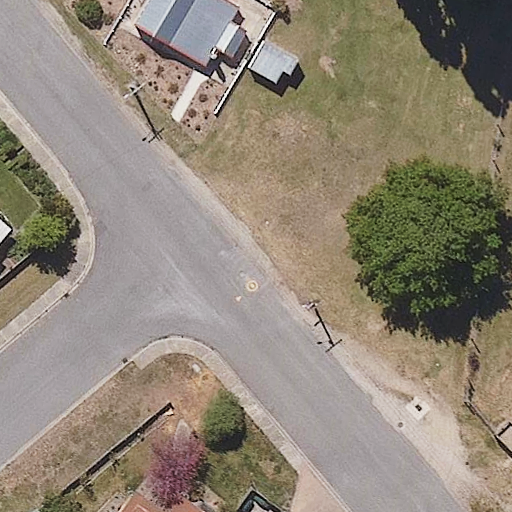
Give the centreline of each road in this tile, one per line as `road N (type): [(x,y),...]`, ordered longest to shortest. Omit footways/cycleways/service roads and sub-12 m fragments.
road 1 (residential): [(176,224),(413,511)]
road 2 (residential): [(0,19),(176,224)]
road 3 (residential): [(0,379),(176,224)]
